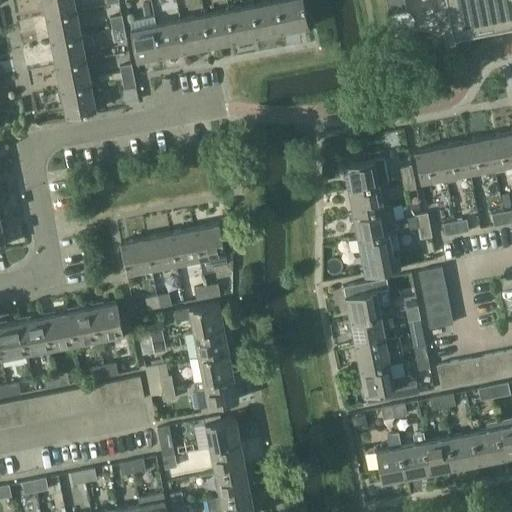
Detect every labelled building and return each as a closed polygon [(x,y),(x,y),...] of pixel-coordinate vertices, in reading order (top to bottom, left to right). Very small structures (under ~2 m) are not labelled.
[(43,0),(46,16),(77,10),(75,0),(43,0)] [(278,0),(275,0),(253,4),(259,35),(284,30),(278,0)] [(308,26),(303,0),(278,0),(284,30),(308,26)] [(404,0),(386,0),(389,12),(406,9),(404,0)] [(511,0),(447,0),(454,33),(511,21),(511,19),(511,16),(511,0)] [(235,40),(259,35),(253,4),(229,9),(235,40)] [(193,10),(194,16),(181,19),(187,50),(210,45),(204,14),(203,9),(193,10)] [(210,45),(235,40),(229,9),(204,14),(210,45)] [(82,35),(77,10),(46,16),(51,41),(82,35)] [(169,21),(156,24),(162,54),(187,50),(181,19),(180,19),(178,11),(168,13),(169,21)] [(110,17),(112,29),(124,27),(122,14),(110,17)] [(145,26),(130,29),(136,59),(162,54),(156,24),(154,16),(143,18),(145,26)] [(127,38),(124,27),(112,29),(114,41),(127,38)] [(87,59),(82,35),(51,41),(56,65),(87,59)] [(61,90),(92,84),(87,59),(56,65),(61,90)] [(119,66),(121,71),(111,73),(112,78),(122,77),(122,78),(134,76),(131,63),(119,66)] [(139,100),(134,76),(122,78),(124,88),(122,88),(125,103),(139,100)] [(94,97),(92,84),(61,90),(66,114),(96,108),(104,106),(102,96),(94,97)] [(511,131),(489,136),(495,166),(511,162),(511,131)] [(495,166),(489,136),(464,141),(470,171),(471,178),(482,176),(481,169),(495,166)] [(464,141),(439,145),(445,176),(447,183),(456,181),(455,174),(470,171),(464,141)] [(421,181),(445,176),(439,145),(415,150),(421,181)] [(343,164),(348,189),(379,183),(389,181),(383,157),(374,158),(343,164)] [(399,167),(402,179),(414,176),(411,164),(399,167)] [(416,188),(414,176),(402,179),(404,190),(416,188)] [(379,183),(348,189),(353,213),(383,207),(379,183)] [(493,226),(506,223),(501,201),(500,196),(486,199),(489,215),(491,214),(493,226)] [(509,200),(501,201),(506,223),(511,222),(511,209),(511,210),(509,200)] [(420,208),(419,201),(410,203),(411,210),(420,208)] [(383,207),(353,213),(358,238),(388,232),(417,226),(429,224),(427,212),(421,213),(415,215),(415,218),(400,221),(400,218),(394,219),(391,205),(383,207)] [(466,218),(454,221),(456,233),(469,230),(466,218)] [(444,235),(456,233),(454,221),(442,223),(444,235)] [(219,222),(193,227),(200,258),(202,271),(214,269),(212,264),(227,261),(227,266),(232,266),(232,257),(226,257),(219,222)] [(429,224),(417,226),(419,238),(431,236),(432,236),(429,224)] [(193,227),(168,232),(174,263),(200,258),(193,227)] [(168,232),(146,236),(152,267),(174,263),(168,232)] [(388,232),(358,238),(365,274),(401,266),(399,255),(393,256),(388,232)] [(127,272),(152,267),(146,236),(121,241),(127,272)] [(418,270),(420,282),(444,277),(441,265),(418,270)] [(343,285),(350,320),(380,314),(375,289),(388,286),(386,277),(343,285)] [(446,288),(444,277),(420,282),(422,293),(446,288)] [(217,283),(206,285),(208,297),(220,295),(217,283)] [(196,299),(208,297),(206,285),(194,287),(196,299)] [(448,300),(446,288),(422,293),(425,305),(448,300)] [(169,292),(157,294),(159,307),(171,304),(169,292)] [(148,309),(159,307),(157,294),(145,297),(148,309)] [(403,297),(406,309),(418,307),(415,295),(403,297)] [(117,300),(92,305),(99,338),(124,333),(117,300)] [(427,316),(451,311),(448,300),(425,305),(427,316)] [(191,318),(194,332),(224,326),(220,301),(174,309),(176,321),(191,318)] [(92,305),(69,310),(76,342),(99,338),(92,305)] [(420,319),(418,307),(406,309),(408,321),(420,319)] [(69,310),(44,315),(50,347),(76,342),(69,310)] [(453,323),(451,311),(427,316),(429,328),(453,323)] [(385,338),(380,314),(350,320),(354,344),(385,338)] [(44,315),(20,320),(27,352),(50,347),(44,315)] [(20,320),(0,323),(0,348),(2,357),(27,352),(20,320)] [(150,328),(152,340),(164,337),(162,325),(150,328)] [(229,351),(224,326),(194,332),(198,357),(229,351)] [(359,369),(390,363),(403,360),(398,336),(385,338),(354,344),(359,369)] [(166,349),(164,337),(152,340),(154,352),(166,349)] [(413,346),(415,358),(427,356),(425,344),(413,346)] [(234,376),(229,351),(198,357),(203,380),(194,381),(194,384),(234,376)] [(504,351),(492,353),(497,377),(508,375),(504,351)] [(497,377),(492,353),(481,355),(486,379),(497,377)] [(481,355),(470,357),(475,381),(486,379),(481,355)] [(429,367),(427,356),(415,358),(418,370),(429,367)] [(475,381),(470,357),(459,359),(463,384),(475,381)] [(459,359),(447,362),(452,386),(463,384),(459,359)] [(116,361),(104,364),(106,376),(118,373),(116,361)] [(441,388),(452,386),(447,362),(436,364),(441,388)] [(393,378),(390,363),(359,369),(364,394),(366,402),(418,391),(416,379),(413,379),(407,375),(402,376),(393,378)] [(94,378),(106,376),(104,364),(92,366),(94,378)] [(67,371),(55,373),(58,385),(70,383),(67,371)] [(46,387),(58,385),(55,373),(44,376),(46,387)] [(159,376),(162,390),(174,388),(171,374),(159,376)] [(140,375),(128,377),(133,401),(145,399),(140,375)] [(159,376),(148,378),(151,395),(162,393),(162,390),(159,376)] [(234,376),(194,384),(199,407),(239,399),(234,376)] [(133,401),(128,377),(116,380),(121,403),(133,401)] [(116,380),(104,382),(109,406),(121,403),(116,380)] [(19,381),(7,383),(9,395),(21,392),(19,381)] [(104,382),(92,384),(97,408),(109,406),(104,382)] [(508,382),(490,385),(492,397),(510,394),(508,382)] [(0,396),(9,395),(7,383),(0,384),(0,396)] [(92,384),(80,387),(85,411),(97,408),(92,384)] [(490,385),(478,388),(480,400),(492,397),(490,385)] [(85,411),(80,387),(68,389),(73,413),(85,411)] [(162,390),(162,393),(164,400),(176,398),(174,388),(162,390)] [(68,389),(56,392),(61,415),(73,413),(68,389)] [(61,415),(56,392),(45,394),(49,418),(61,415)] [(453,392),(441,395),(443,407),(455,405),(453,392)] [(45,394),(33,396),(37,420),(49,418),(45,394)] [(431,410),(443,407),(441,395),(429,397),(431,410)] [(37,420),(33,396),(21,399),(25,422),(37,420)] [(21,399),(9,401),(14,425),(25,422),(21,399)] [(9,401),(0,402),(0,418),(2,427),(14,425),(9,401)] [(404,402),(392,404),(395,416),(407,414),(404,402)] [(383,419),(395,416),(392,404),(381,407),(383,419)] [(352,416),(354,429),(367,427),(365,414),(352,416)] [(205,422),(210,447),(241,441),(236,416),(215,420),(214,416),(204,418),(205,422)] [(511,416),(497,420),(504,457),(511,455),(511,416)] [(486,428),(474,431),(480,462),(504,457),(497,420),(485,422),(486,428)] [(169,425),(157,428),(162,456),(175,454),(169,425)] [(389,447),(375,450),(381,481),(406,476),(400,445),(398,431),(393,432),(393,431),(386,432),(389,447)] [(414,442),(400,445),(406,476),(432,471),(426,440),(425,440),(423,431),(412,433),(414,442)] [(474,431),(449,436),(455,466),(480,462),(474,431)] [(432,471),(455,466),(449,436),(426,440),(432,471)] [(245,466),(241,441),(210,447),(215,472),(245,466)] [(177,466),(175,454),(162,456),(165,468),(177,466)] [(143,457),(131,460),(133,472),(146,469),(143,457)] [(121,474),(133,472),(131,460),(119,462),(121,474)] [(250,491),(245,466),(215,472),(219,497),(250,491)] [(95,467),(83,469),(85,481),(97,479),(95,467)] [(83,469),(71,471),(73,483),(85,481),(83,469)] [(46,476),(34,478),(36,491),(48,488),(46,476)] [(24,493),(36,491),(34,478),(22,481),(24,493)] [(0,497),(12,495),(9,483),(0,485),(0,497)] [(167,511),(163,490),(138,495),(140,503),(141,511),(167,511)] [(170,493),(172,506),(184,504),(182,490),(170,493)] [(254,511),(250,491),(219,497),(222,511),(254,511)] [(116,511),(141,511),(140,503),(115,508),(116,511)]
